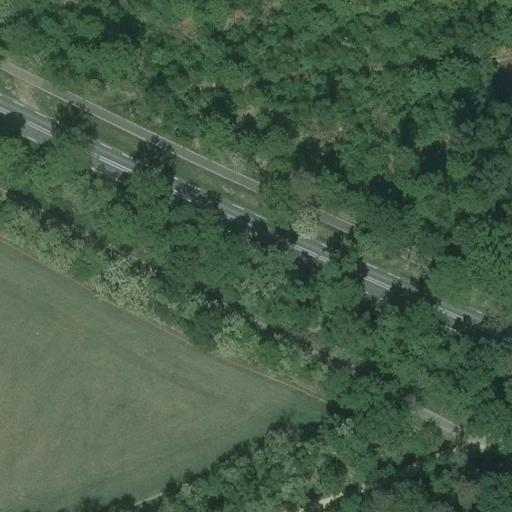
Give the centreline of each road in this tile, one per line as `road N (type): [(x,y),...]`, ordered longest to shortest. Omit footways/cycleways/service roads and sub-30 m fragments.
road 1 (primary): [(511,342),(0,110)]
road 2 (track): [(298,511),(479,443),(511,422)]
